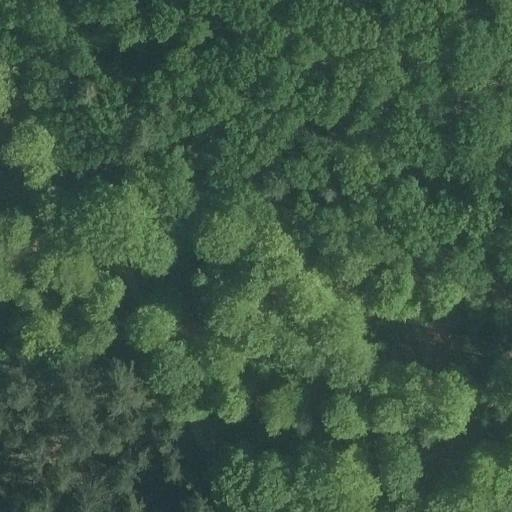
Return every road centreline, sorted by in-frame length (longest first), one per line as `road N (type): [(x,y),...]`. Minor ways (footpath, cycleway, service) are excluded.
road 1 (track): [(228,511),(215,441),(129,250),(0,74)]
road 2 (track): [(511,141),(210,0)]
